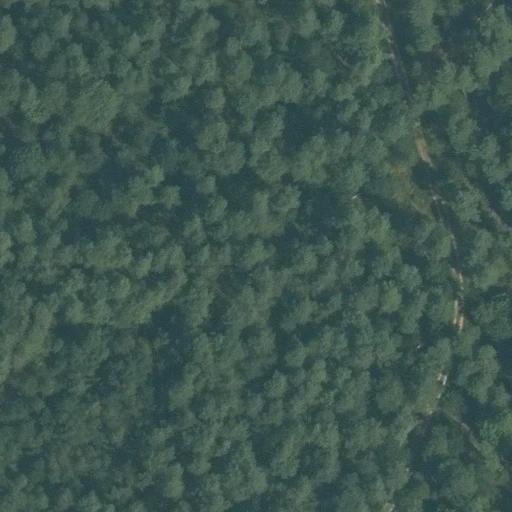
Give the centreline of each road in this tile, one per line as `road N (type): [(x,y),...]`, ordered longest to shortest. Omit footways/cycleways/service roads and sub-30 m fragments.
road 1 (track): [(0,180),(269,190),(442,218)]
road 2 (track): [(376,0),(455,270),(456,341)]
